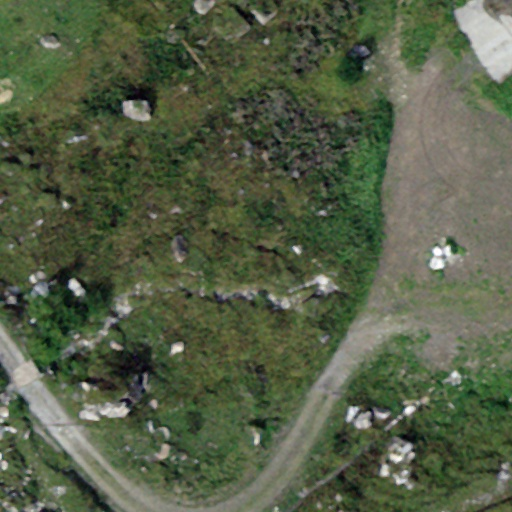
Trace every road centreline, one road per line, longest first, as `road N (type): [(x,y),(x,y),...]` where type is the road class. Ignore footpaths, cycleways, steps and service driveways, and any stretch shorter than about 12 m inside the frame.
road 1 (track): [(238,511),(268,482),(361,334),(396,308),(511,319)]
road 2 (track): [(14,368),(79,448),(158,511)]
